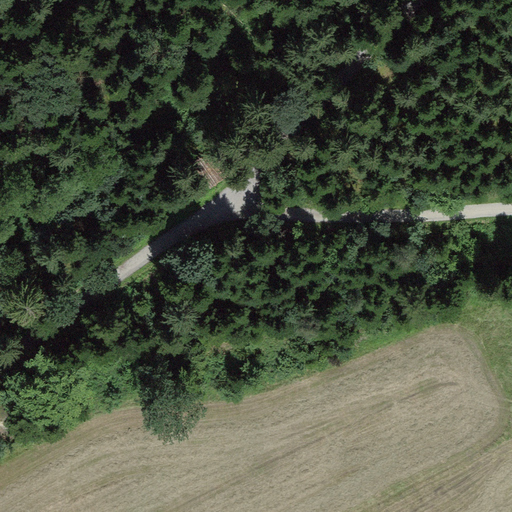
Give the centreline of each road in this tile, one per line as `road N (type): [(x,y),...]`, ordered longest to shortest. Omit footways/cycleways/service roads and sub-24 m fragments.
road 1 (track): [(441,0),(227,194)]
road 2 (track): [(227,194),(316,211),(511,207)]
road 3 (track): [(227,194),(128,251),(0,345)]
